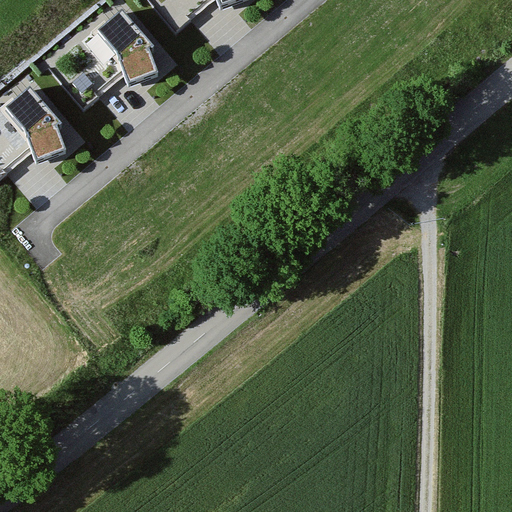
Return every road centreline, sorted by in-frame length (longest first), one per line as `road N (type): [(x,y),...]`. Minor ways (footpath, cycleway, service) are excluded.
road 1 (tertiary): [(0,496),(511,78)]
road 2 (residential): [(27,232),(315,0)]
road 3 (track): [(421,153),(429,220),(422,511)]
